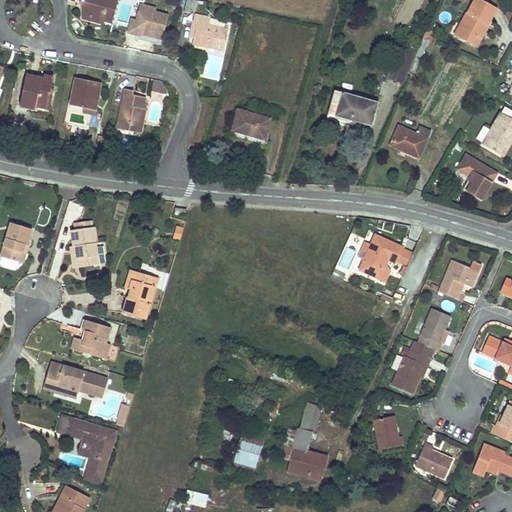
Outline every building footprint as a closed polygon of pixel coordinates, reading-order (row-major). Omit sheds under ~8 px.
[(103,20),(108,22),(113,23),(119,0),(82,0),(83,18),(91,20),(92,18),(103,20)] [(195,0),(194,0),(186,0),(184,12),(192,13),(195,0)] [(495,7),(482,0),(473,0),(460,23),(464,26),(461,31),(476,39),(485,23),(489,25),(494,17),(491,15),(495,7)] [(138,18),(142,19),(146,20),(144,25),(142,34),(162,40),(168,17),(155,13),(156,9),(142,5),(138,18)] [(195,15),(195,19),(194,23),(198,24),(195,38),(199,45),(224,50),(228,30),(209,26),(210,18),(195,15)] [(142,19),(138,18),(133,17),(129,32),(142,35),(142,34),(144,25),(146,20),(142,19)] [(485,23),(476,39),(480,42),(489,25),(485,23)] [(432,31),(427,29),(423,38),(432,42),(434,37),(430,35),(432,31)] [(416,56),(417,54),(418,52),(409,48),(407,55),(395,52),(387,80),(403,85),(409,71),(416,56)] [(416,56),(409,71),(414,74),(421,58),(416,56)] [(49,109),(51,100),(53,91),(50,91),(51,86),(53,78),(44,75),(43,79),(26,75),(19,107),(35,111),(35,110),(36,106),(48,109),(49,109)] [(70,104),(77,106),(85,107),(92,109),(94,98),(98,99),(99,94),(98,93),(99,85),(83,82),(78,80),(76,80),(70,104)] [(161,81),(154,80),(152,92),(167,95),(168,91),(161,81)] [(145,110),(144,110),(143,109),(144,105),(145,98),(133,96),(134,91),(125,90),(117,129),(129,132),(130,124),(142,127),(145,110)] [(351,117),(351,119),(350,121),(371,127),(378,104),(335,91),(328,114),(336,116),(337,113),(351,117)] [(83,114),(95,116),(98,99),(94,98),(92,109),(85,107),(83,114)] [(239,110),(236,121),(233,131),(264,139),(269,119),(239,110)] [(511,119),(501,113),(482,145),(500,156),(510,139),(511,139),(511,119)] [(129,132),(140,134),(142,127),(130,124),(129,132)] [(419,157),(425,145),(431,132),(420,127),(416,135),(399,127),(390,146),(401,151),(402,150),(419,157)] [(102,153),(105,138),(99,137),(96,152),(102,153)] [(511,139),(510,139),(500,156),(504,158),(511,144),(511,139)] [(481,199),(497,173),(467,155),(458,169),(470,177),(474,179),(472,183),(467,191),(481,199)] [(26,246),(28,238),(31,230),(10,223),(0,257),(19,263),(24,246),(26,246)] [(70,232),(73,247),(77,247),(78,253),(76,253),(78,268),(88,267),(98,265),(97,257),(93,228),(91,229),(85,230),(84,223),(73,224),(74,231),(70,232)] [(180,241),(183,230),(177,228),(174,239),(180,241)] [(379,281),(385,267),(387,261),(394,264),(405,269),(412,254),(401,249),(374,237),(369,248),(363,262),(359,272),(379,281)] [(363,262),(369,248),(362,245),(356,259),(363,262)] [(23,264),(28,247),(26,246),(24,246),(19,263),(23,264)] [(70,248),(73,269),(78,268),(76,253),(78,253),(77,247),(73,247),(70,248)] [(465,285),(468,286),(472,288),(479,272),(453,260),(439,292),(455,299),(458,292),(462,283),(465,285)] [(385,267),(379,281),(384,284),(389,273),(385,267)] [(129,291),(134,272),(130,271),(125,290),(129,291)] [(129,299),(128,298),(127,298),(122,314),(145,320),(155,288),(148,286),(151,277),(134,272),(129,291),(131,292),(129,299)] [(342,277),(332,273),(329,279),(340,283),(342,277)] [(155,288),(157,279),(151,277),(148,286),(155,288)] [(511,280),(506,278),(503,285),(500,292),(511,296),(511,280)] [(442,344),(440,343),(439,343),(445,330),(450,317),(432,309),(418,343),(435,350),(438,352),(442,344)] [(84,332),(85,332),(87,332),(84,341),(81,341),(74,339),(71,350),(105,359),(109,345),(105,344),(109,329),(86,322),(84,332)] [(450,332),(445,330),(439,343),(440,343),(442,344),(444,345),(450,332)] [(504,343),(496,340),(489,336),(482,353),(511,366),(511,341),(510,341),(508,345),(504,343)] [(435,350),(418,343),(415,341),(408,356),(408,358),(405,356),(392,386),(413,394),(420,376),(425,365),(428,367),(430,363),(435,350)] [(356,348),(355,351),(352,350),(350,355),(358,359),(362,350),(356,348)] [(77,395),(78,393),(78,392),(79,388),(83,389),(82,393),(102,399),(108,380),(50,363),(46,380),(57,384),(56,389),(77,395)] [(57,384),(46,380),(43,390),(76,400),(77,395),(56,389),(57,384)] [(511,389),(511,385),(504,382),(502,386),(511,391),(511,389)] [(258,411),(260,412),(264,399),(253,397),(250,409),(251,409),(258,411)] [(269,416),(272,417),(275,418),(279,403),(274,401),(269,416)] [(495,425),(493,429),(491,433),(507,440),(511,433),(511,401),(504,416),(499,427),(495,425)] [(317,417),(319,415),(320,413),(322,409),(306,404),(304,413),(317,417)] [(125,422),(129,409),(122,407),(118,420),(125,422)] [(258,411),(251,409),(246,424),(254,426),(258,411)] [(317,417),(304,413),(298,430),(312,434),(317,417)] [(504,416),(500,414),(495,425),(499,427),(504,416)] [(403,445),(402,441),(401,437),(398,437),(396,425),(394,417),(375,420),(380,450),(403,445)] [(63,419),(60,432),(68,435),(71,425),(91,431),(92,428),(63,419)] [(125,422),(118,420),(116,427),(122,428),(123,428),(125,422)] [(84,439),(81,447),(79,454),(92,458),(86,479),(99,482),(113,434),(92,428),(91,431),(71,425),(68,435),(84,439)] [(234,460),(244,463),(255,466),(264,434),(243,428),(235,457),(234,460)] [(289,461),(288,466),(286,472),(319,482),(326,458),(306,452),(312,434),(298,430),(298,433),(288,430),(283,446),(293,449),(289,461)] [(509,474),(511,467),(511,459),(504,456),(506,452),(484,443),(475,465),(477,466),(474,473),(483,477),(485,471),(488,470),(497,474),(499,470),(509,474)] [(453,460),(443,455),(432,450),(433,447),(425,444),(416,466),(445,479),(453,460)] [(293,449),(283,446),(280,458),(289,461),(293,449)] [(228,455),(224,470),(230,473),(234,460),(235,457),(228,455)] [(234,460),(230,473),(251,478),(255,466),(244,463),(234,460)] [(346,481),(343,480),(339,479),(336,487),(344,489),(346,481)] [(61,497),(66,487),(62,485),(57,496),(61,497)] [(445,493),(449,495),(450,491),(439,486),(438,490),(445,493)] [(65,500),(60,509),(58,511),(82,511),(89,498),(66,487),(61,497),(65,500)] [(207,495),(186,490),(183,502),(204,507),(207,495)] [(445,493),(438,490),(433,500),(440,503),(445,493)] [(449,496),(446,504),(457,509),(460,501),(449,496)] [(61,497),(53,511),(58,511),(60,509),(65,500),(61,497)] [(202,511),(204,507),(183,502),(182,505),(180,511),(202,511)]
